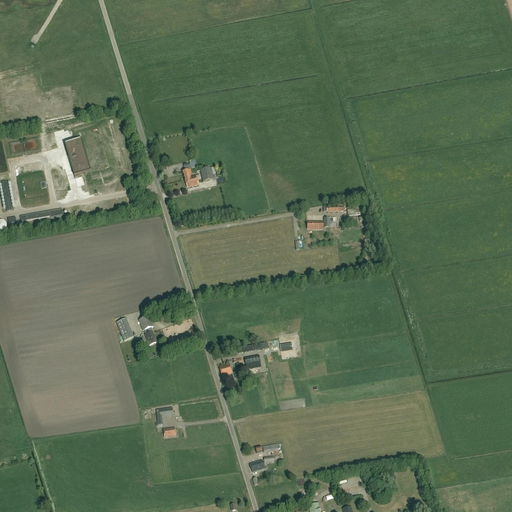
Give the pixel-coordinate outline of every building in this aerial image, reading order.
[(81,140),(65,145),(75,176),(90,171),(81,140)] [(213,180),(212,176),(211,170),(210,168),(201,171),(203,182),(213,180)] [(190,180),(190,178),(189,176),(191,175),(190,170),(183,172),(185,181),(190,180)] [(45,182),(42,183),(41,176),(21,179),(25,199),(44,195),(43,189),(46,188),(45,182)] [(190,180),(185,181),(187,188),(198,186),(196,176),(190,178),(190,180)] [(7,212),(12,211),(7,182),(2,183),(7,212)] [(364,215),(364,213),(364,209),(360,209),(360,206),(355,207),(355,210),(347,210),(348,217),(356,216),(358,216),(364,215)] [(62,209),(20,217),(21,222),(50,217),(50,218),(63,216),(62,209)] [(324,228),(336,228),(336,218),(324,218),(324,228)] [(307,230),(323,230),(323,222),(307,222),(307,230)] [(149,346),(156,343),(154,339),(155,339),(152,332),(150,333),(148,329),(153,327),(149,317),(139,321),(143,331),(145,331),(146,335),(145,335),(149,346)] [(126,319),(116,323),(124,342),(134,338),(126,319)] [(243,347),(244,353),(257,351),(257,350),(268,349),(267,343),(243,347)] [(293,351),(292,344),(280,345),(281,352),(293,351)] [(250,365),(254,364),(259,363),(260,363),(259,355),(249,357),(249,358),(250,365)] [(250,365),(249,358),(246,358),(246,357),(235,359),(235,360),(236,363),(236,364),(242,363),(242,361),(245,361),(245,365),(249,365),(250,365)] [(250,365),(249,365),(251,374),(256,373),(260,372),(259,363),(254,364),(250,365)] [(229,365),(221,367),(219,368),(221,377),(222,377),(223,380),(226,379),(225,376),(227,375),(232,374),(229,365)] [(162,418),(173,416),(172,408),(156,411),(157,426),(162,426),(162,418)] [(164,437),(176,436),(175,428),(163,429),(164,437)] [(263,453),(278,451),(277,444),(262,447),(263,453)] [(264,464),(274,462),(273,455),(266,456),(266,458),(263,458),(264,464)] [(249,464),(251,469),(252,473),(264,469),(262,461),(249,464)]
